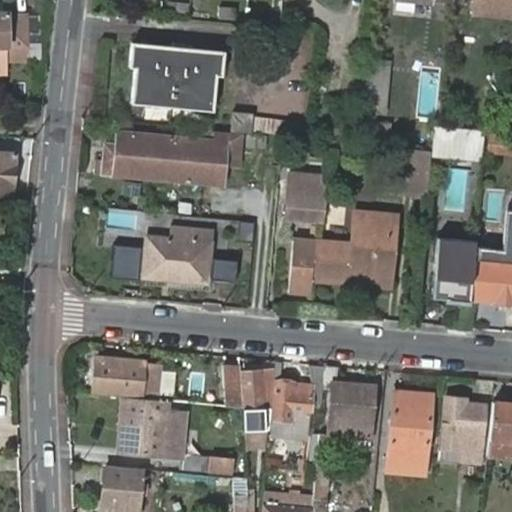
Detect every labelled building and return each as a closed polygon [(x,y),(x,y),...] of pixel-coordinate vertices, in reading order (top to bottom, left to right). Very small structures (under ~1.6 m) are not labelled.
[(511,0),(472,0),(472,14),(511,17),(511,0)] [(177,3),(175,14),(186,15),(187,4),(177,3)] [(4,11),(0,11),(0,45),(25,45),(25,14),(4,14),(4,11)] [(134,68),(131,100),(211,109),(214,75),(221,76),(223,50),(131,41),(129,67),(134,68)] [(387,60),(367,58),(363,97),(374,98),(372,111),(381,112),(387,60)] [(232,111),(231,128),(250,130),(252,113),(232,111)] [(379,114),(370,126),(385,138),(394,126),(379,114)] [(444,127),(441,127),(432,126),(430,149),(442,150),(444,127)] [(200,140),(169,137),(165,179),(221,183),(224,149),(238,150),(240,132),(202,129),(200,140)] [(165,179),(169,137),(116,132),(114,155),(102,154),(101,162),(96,162),(95,172),(165,179)] [(261,134),(248,133),(246,145),(260,146),(261,134)] [(511,139),(489,137),(488,152),(511,154),(511,139)] [(0,192),(11,193),(15,152),(0,151),(0,192)] [(445,167),(446,210),(467,210),(467,166),(445,167)] [(287,172),(285,217),(319,220),(323,175),(287,172)] [(349,274),(388,277),(394,215),(353,211),(350,243),(314,240),(311,277),(348,280),(349,274)] [(142,275),(205,280),(209,231),(192,229),(192,227),(169,225),(168,239),(144,237),(142,275)] [(431,300),(468,304),(474,242),(436,238),(431,300)] [(511,253),(478,250),(473,300),(511,303),(511,298),(511,253)] [(388,284),(388,277),(349,274),(348,280),(388,284)] [(96,357),(92,392),(143,397),(146,378),(149,379),(151,362),(96,357)] [(336,365),(323,364),(321,393),(331,394),(332,381),(335,381),(336,365)] [(242,395),(240,367),(223,368),(223,395),(228,394),(242,395)] [(271,405),(275,369),(243,372),(246,421),(251,422),(251,414),(264,414),(265,406),(271,405)] [(276,380),(272,430),(282,431),(283,424),(307,427),(312,384),(276,380)] [(332,381),(331,394),(328,433),(372,435),(374,384),(335,381),(332,381)] [(394,391),(387,453),(425,457),(431,394),(394,391)] [(228,394),(228,407),(242,408),(242,395),(228,394)] [(446,395),(443,430),(481,434),(486,403),(466,401),(467,397),(446,395)] [(168,402),(116,397),(115,409),(121,411),(119,429),(126,430),(124,451),(161,454),(168,402)] [(511,457),(511,402),(493,401),(487,455),(511,457)] [(126,430),(119,429),(117,450),(124,451),(126,430)] [(181,454),(179,467),(210,470),(212,457),(181,454)] [(104,468),(101,506),(117,509),(116,511),(137,511),(141,471),(104,468)] [(248,511),(247,498),(235,496),(233,511),(248,511)]
